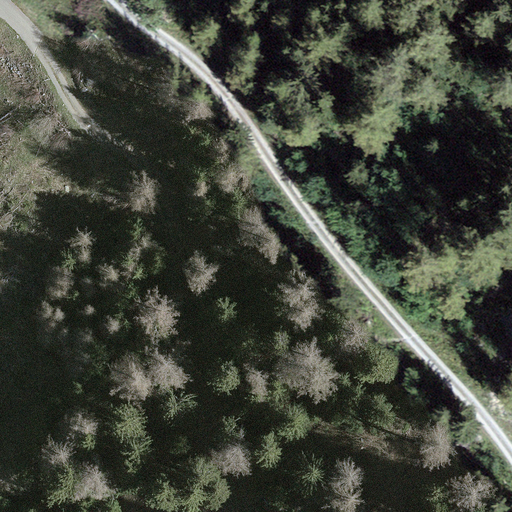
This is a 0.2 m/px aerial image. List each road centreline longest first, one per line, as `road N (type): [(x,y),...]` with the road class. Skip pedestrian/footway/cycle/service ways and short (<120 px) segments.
road 1 (track): [(108,0),(211,84),(335,255),(511,461)]
road 2 (track): [(223,511),(188,386),(166,225),(124,163),(77,122),(42,57),(0,7)]
